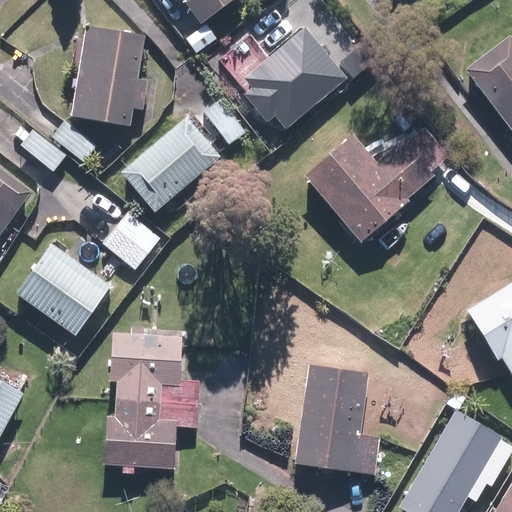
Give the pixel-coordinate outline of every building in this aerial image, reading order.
[(226,0),(191,0),(204,17),(226,0)] [(205,23),(182,38),(193,55),(216,40),(205,23)] [(147,34),(90,27),(80,113),(137,120),(147,34)] [(288,122),(348,74),(309,27),(250,75),(255,81),(245,89),(273,123),(282,115),(288,122)] [(511,45),(506,37),(460,71),(511,139),(511,45)] [(226,97),(208,111),(238,147),(255,133),(226,97)] [(220,158),(183,118),(126,171),(162,211),(220,158)] [(39,127),(27,141),(57,167),(68,154),(39,127)] [(418,188),(362,128),(312,174),(367,234),(418,188)] [(0,233),(31,192),(0,169),(0,233)] [(164,235),(133,211),(111,240),(142,264),(164,235)] [(111,283),(51,243),(19,291),(79,331),(111,283)] [(511,280),(460,311),(492,365),(498,361),(511,383),(511,392),(509,394),(511,398),(511,280)] [(185,337),(120,333),(117,377),(126,378),(124,412),(115,411),(112,455),(176,460),(179,420),(195,421),(198,377),(182,376),(185,337)] [(368,368),(312,364),(305,457),(361,462),(368,368)] [(0,430),(22,389),(0,376),(0,430)] [(511,511),(511,450),(498,441),(469,487),(504,509),(501,511),(511,511)]
